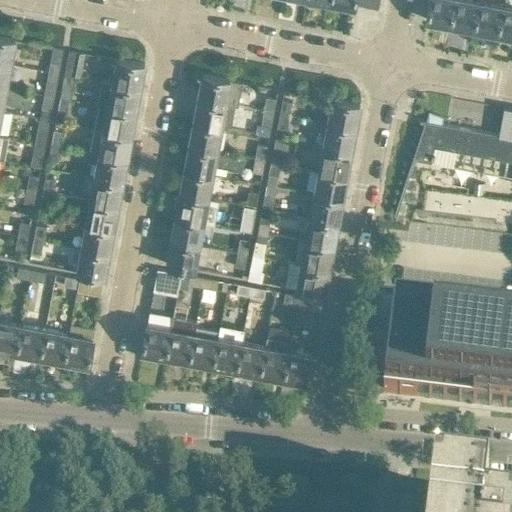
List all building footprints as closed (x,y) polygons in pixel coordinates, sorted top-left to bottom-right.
[(454,0),(429,0),(426,19),(450,24),(454,0)] [(478,1),(475,0),(454,0),(450,24),(473,28),(478,1)] [(503,5),(478,1),(473,28),(497,33),(503,5)] [(511,6),(503,5),(497,33),(511,35),(511,6)] [(0,60),(10,63),(15,39),(0,35),(0,60)] [(63,48),(62,48),(53,46),(50,61),(49,70),(59,72),(63,48)] [(79,51),(70,49),(69,49),(66,64),(65,73),(75,75),(76,66),(79,51)] [(145,64),(145,63),(117,58),(113,82),(140,87),(144,64),(145,64)] [(0,85),(6,86),(10,63),(0,60),(0,85)] [(47,80),(44,94),(54,96),(59,72),(49,70),(47,80)] [(63,83),(60,97),(70,99),(73,85),(75,75),(65,73),(63,83)] [(238,106),(242,82),(242,81),(202,74),(202,75),(203,75),(198,98),(235,105),(238,106)] [(97,103),(135,111),(140,87),(113,82),(101,80),(97,103)] [(0,85),(0,109),(1,110),(3,101),(32,106),(34,92),(6,86),(0,85)] [(50,119),(54,96),(44,94),(40,117),(50,119)] [(266,96),(264,110),(274,112),(276,98),(266,96)] [(68,113),(70,99),(60,97),(58,111),(68,113)] [(194,123),(221,127),(230,129),(235,105),(198,98),(194,123)] [(360,104),(360,103),(332,98),(332,99),(328,123),(355,128),(359,104),(360,104)] [(282,99),(280,113),(290,115),(293,101),(282,99)] [(92,127),(131,134),(135,111),(97,103),(92,127)] [(403,186),(394,214),(394,215),(396,215),(414,158),(431,161),(432,157),(433,158),(434,152),(433,152),(434,146),(511,160),(511,107),(508,106),(504,125),(511,126),(509,135),(445,123),(442,123),(426,120),(415,118),(415,119),(424,121),(403,186)] [(257,124),(255,134),(269,137),(274,112),(264,110),(261,124),(257,124)] [(280,113),(277,127),(288,130),(290,115),(280,113)] [(38,128),(36,141),(45,143),(48,130),(50,119),(40,117),(38,128)] [(194,123),(190,145),(216,150),(217,151),(221,128),(194,123)] [(355,128),(328,123),(323,146),(350,151),(355,128)] [(88,151),(99,153),(126,158),(131,134),(92,127),(88,151)] [(54,131),(52,144),(62,146),(64,133),(54,131)] [(0,158),(4,159),(9,136),(0,134),(0,158)] [(41,166),(45,143),(36,141),(33,155),(31,165),(41,166)] [(59,160),(62,146),(52,144),(49,158),(59,160)] [(257,144),(255,158),(265,159),(267,146),(257,144)] [(216,150),(190,145),(185,169),(211,174),(213,165),(214,165),(241,170),(243,156),(217,151),(216,150)] [(346,175),(350,151),(323,146),(319,170),(346,175)] [(274,147),(271,161),(281,162),(283,149),(274,147)] [(95,177),(122,182),(126,158),(99,153),(95,177)] [(262,174),(265,159),(255,158),(252,172),(262,174)] [(268,175),(266,185),(276,187),(281,162),(271,161),(268,175)] [(185,169),(181,193),(208,198),(212,175),(211,174),(185,169)] [(341,199),(346,175),(319,170),(314,194),(341,199)] [(29,175),(27,188),(37,190),(39,177),(29,175)] [(90,201),(117,206),(122,182),(95,177),(90,201)] [(45,178),(42,192),(53,194),(56,180),(45,178)] [(475,182),(474,194),(483,195),(484,183),(475,182)] [(276,187),(275,193),(288,195),(289,189),(276,187)] [(34,204),(37,190),(27,188),(24,203),(34,204)] [(248,191),(246,205),(255,207),(258,193),(248,191)] [(51,207),(53,194),(42,192),(40,205),(51,207)] [(177,192),(174,206),(178,207),(176,217),(203,222),(208,198),(181,193),(177,192)] [(265,194),(262,208),(272,210),(274,196),(265,194)] [(341,199),(314,194),(310,217),(337,222),(341,199)] [(86,225),(113,230),(117,206),(90,201),(86,225)] [(243,205),(239,228),(251,231),(255,207),(246,205),(243,205)] [(262,208),(258,232),(267,234),(272,210),(262,208)] [(176,217),(171,241),(199,246),(203,222),(202,222),(176,217)] [(337,222),(310,217),(306,241),(333,246),(337,222)] [(20,223),(18,238),(27,239),(30,224),(20,223)] [(81,247),(108,252),(113,230),(86,225),(81,247)] [(36,226),(34,238),(44,240),(47,228),(36,226)] [(25,252),(27,239),(18,238),(15,250),(25,252)] [(42,255),(44,240),(34,238),(31,253),(42,255)] [(239,239),(237,253),(247,255),(249,241),(239,239)] [(199,246),(171,241),(167,263),(167,264),(194,269),(199,246)] [(333,246),(306,241),(301,265),(328,269),(333,246)] [(256,242),(253,256),(263,258),(266,244),(256,242)] [(77,271),(104,276),(105,275),(104,275),(108,252),(81,247),(77,271)] [(244,269),(247,255),(237,253),(234,267),(244,269)] [(260,272),(263,258),(253,256),(251,270),(260,272)] [(291,263),(287,286),(324,293),(324,292),(328,269),(301,265),(291,263)] [(16,277),(30,279),(32,269),(18,266),(16,277)] [(181,272),(157,268),(153,290),(176,294),(181,272)] [(46,272),(32,269),(30,279),(44,282),(46,272)] [(189,285),(202,288),(204,277),(181,272),(176,294),(177,295),(178,288),(188,290),(189,285)] [(63,285),(77,288),(79,278),(65,275),(63,285)] [(204,277),(202,288),(215,290),(218,279),(204,277)] [(79,278),(77,288),(77,291),(100,295),(103,282),(79,278)] [(238,283),(236,294),(250,296),(252,286),(238,283)] [(252,286),(250,296),(264,299),(266,288),(252,286)] [(283,302),(297,305),(299,295),(285,292),(283,302)] [(313,297),(299,295),(297,305),(311,307),(313,297)] [(511,313),(395,299),(394,305),(390,332),(394,333),(393,338),(375,336),(373,351),(391,353),(390,359),(387,359),(383,392),(511,408),(511,313)] [(170,327),(165,355),(189,360),(194,332),(195,326),(196,321),(172,316),(170,327)] [(21,323),(0,319),(0,347),(16,351),(21,323)] [(21,323),(16,351),(40,355),(45,328),(21,323)] [(70,323),(69,332),(64,359),(88,364),(95,327),(94,327),(70,323)] [(170,327),(147,323),(146,323),(140,356),(156,359),(157,354),(165,355),(170,327)] [(189,360),(212,364),(218,336),(219,330),(195,326),(189,360)] [(230,339),(218,336),(212,364),(236,369),(242,341),(244,330),(232,327),(230,339)] [(64,359),(69,332),(45,328),(40,355),(42,355),(41,361),(54,363),(55,358),(64,359)] [(265,345),(260,373),(283,377),(288,350),(290,342),(266,338),(265,345)] [(242,341),(236,369),(260,373),(265,345),(242,341)] [(283,377),(307,382),(313,354),(288,350),(283,377)] [(328,471),(328,479),(335,480),(336,472),(328,471)] [(511,511),(511,503),(440,495),(437,511),(511,511)]
